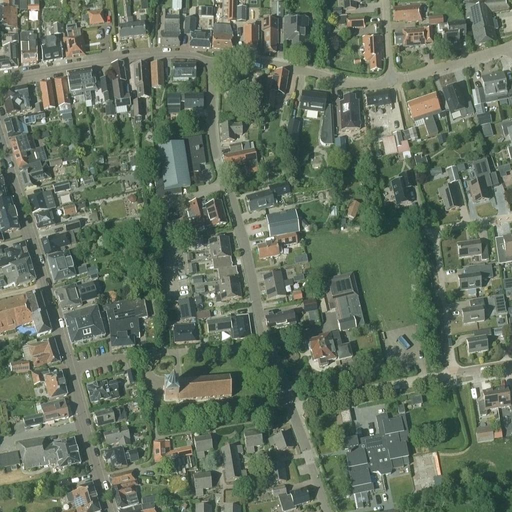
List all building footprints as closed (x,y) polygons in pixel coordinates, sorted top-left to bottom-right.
[(0,8),(0,27),(4,27),(4,29),(16,29),(17,10),(18,10),(18,0),(3,0),(4,9),(0,8)] [(171,0),(171,10),(181,10),(181,0),(171,0)] [(360,3),(359,0),(342,0),(344,10),(356,10),(356,3),(360,3)] [(475,47),(496,43),(494,30),(498,29),(496,22),(495,22),(493,14),(509,11),(507,0),(483,0),(463,3),(466,19),(469,18),(475,47)] [(19,11),(29,10),(29,2),(19,2),(19,11)] [(29,2),(29,10),(37,10),(37,2),(29,2)] [(237,4),(227,4),(227,22),(245,23),(246,8),(237,7),(237,4)] [(283,4),(272,4),(272,19),(283,19),(283,4)] [(204,16),(216,16),(216,7),(204,7),(204,16)] [(393,9),(393,22),(405,21),(405,23),(421,23),(421,7),(402,8),(393,9)] [(101,11),(101,10),(97,11),(97,12),(87,13),(89,26),(104,24),(102,11),(101,11)] [(364,18),(346,19),(346,16),(335,17),(336,26),(346,26),(346,30),(365,29),(364,18)] [(140,26),(132,27),(133,39),(145,38),(144,26),(145,26),(144,17),(140,18),(140,26)] [(179,18),(164,17),(164,32),(160,32),(160,48),(179,47),(180,32),(179,32),(179,18)] [(442,17),(428,18),(428,26),(443,25),(442,17)] [(133,39),(132,27),(131,18),(127,19),(127,27),(118,28),(119,41),(133,39)] [(292,55),(304,55),(304,46),(307,46),(308,18),(285,18),(284,42),(292,43),(292,55)] [(190,35),(189,48),(210,49),(211,34),(195,32),(196,19),(186,19),(184,34),(190,35)] [(264,33),(265,53),(275,53),(275,44),(277,44),(277,20),(260,21),(260,33),(264,33)] [(438,33),(442,33),(443,44),(459,43),(459,38),(466,37),(464,23),(447,25),(437,26),(438,33)] [(60,25),(52,26),(53,36),(61,35),(60,25)] [(67,59),(84,56),(82,45),(83,45),(81,30),(76,30),(75,25),(65,27),(67,40),(63,40),(64,48),(66,48),(67,59)] [(244,43),(245,43),(245,51),(256,51),(256,44),(258,44),(258,28),(244,28),(244,43)] [(394,35),(394,45),(406,45),(406,47),(426,46),(425,44),(433,44),(432,28),(423,28),(423,31),(403,32),(403,35),(394,35)] [(20,35),(21,45),(21,67),(28,66),(28,34),(21,34),(20,35)] [(28,66),(37,64),(37,44),(36,36),(33,36),(33,34),(28,34),(28,66)] [(233,35),(213,34),(212,49),(232,50),(233,35)] [(382,37),(366,38),(361,38),(362,45),(364,46),(364,54),(362,55),(363,60),(364,61),(364,63),(370,62),(370,72),(381,71),(380,62),(383,62),(382,37)] [(42,63),(62,59),(61,48),(56,49),(55,39),(40,42),(42,63)] [(3,58),(0,58),(0,70),(17,68),(16,47),(2,48),(3,58)] [(122,64),(111,66),(114,80),(111,81),(115,109),(130,107),(129,96),(122,97),(120,86),(119,84),(125,82),(122,64)] [(162,64),(150,64),(152,89),(163,88),(162,64)] [(136,67),(133,67),(135,88),(137,88),(138,100),(149,99),(146,66),(141,66),(140,65),(136,65),(136,67)] [(195,66),(172,66),(173,81),(188,81),(188,79),(195,79),(195,66)] [(91,69),(78,71),(81,88),(83,88),(83,94),(82,94),(84,103),(91,102),(90,93),(98,91),(95,77),(92,77),(91,69)] [(69,98),(79,97),(82,96),(82,94),(83,94),(83,88),(81,88),(78,71),(66,73),(69,90),(68,90),(69,98)] [(275,93),(285,95),(288,74),(275,72),(274,80),(268,79),(266,91),(261,91),(260,107),(258,107),(256,123),(264,123),(264,121),(268,119),(268,109),(273,110),(275,93)] [(496,97),(500,96),(501,101),(511,98),(511,90),(511,84),(505,85),(503,75),(492,77),(496,97)] [(490,98),(496,97),(492,77),(481,79),(483,89),(477,90),(480,105),(491,103),(490,98)] [(65,79),(54,81),(60,108),(71,105),(65,79)] [(109,81),(101,82),(102,96),(111,95),(109,81)] [(50,82),(39,84),(41,94),(42,104),(36,105),(37,115),(44,114),(43,111),(55,109),(50,82)] [(458,86),(442,92),(451,115),(459,113),(461,118),(474,114),(470,103),(464,105),(458,86)] [(31,111),(26,87),(12,90),(4,103),(7,116),(31,111)] [(239,92),(229,94),(231,103),(241,101),(239,92)] [(391,105),(389,92),(376,93),(376,95),(365,96),(367,108),(374,107),(374,108),(391,105)] [(332,107),(325,106),(326,96),(302,93),(300,110),(323,113),(320,142),(320,143),(321,144),(322,144),(323,145),(324,146),(325,146),(335,145),(334,139),(332,107)] [(435,94),(407,104),(414,123),(429,118),(430,121),(424,124),(428,137),(438,134),(432,117),(441,114),(438,107),(440,107),(435,94)] [(203,110),(203,96),(167,96),(167,114),(179,115),(179,102),(184,102),(184,110),(203,110)] [(359,130),(359,127),(361,126),(360,122),(359,122),(358,102),(354,102),(354,98),(343,98),(344,103),(340,103),(341,131),(359,130)] [(141,101),(132,102),(134,123),(141,123),(141,119),(142,118),(141,101)] [(107,107),(104,107),(105,117),(115,116),(114,106),(112,107),(111,103),(106,104),(107,107)] [(484,119),(482,108),(474,109),(478,126),(488,124),(487,118),(484,119)] [(45,119),(44,114),(37,115),(22,118),(18,119),(5,122),(4,122),(8,140),(28,135),(26,127),(30,126),(30,125),(35,123),(34,121),(45,119)] [(284,141),(288,141),(285,155),(293,157),(299,123),(288,121),(284,141)] [(511,140),(511,122),(501,126),(504,137),(511,135),(511,140)] [(241,124),(221,126),(222,142),(235,141),(234,135),(242,135),(241,124)] [(415,129),(403,131),(406,142),(417,139),(415,129)] [(400,132),(392,134),(396,155),(409,152),(407,144),(403,145),(400,132)] [(31,136),(9,143),(18,170),(46,161),(42,148),(35,150),(31,136)] [(446,144),(444,136),(436,138),(439,146),(446,144)] [(205,165),(201,137),(172,142),(173,146),(157,149),(161,172),(153,173),(157,199),(182,195),(181,189),(190,188),(188,174),(200,173),(199,166),(205,165)] [(345,139),(334,139),(335,156),(346,155),(345,139)] [(240,144),(228,146),(230,154),(250,150),(248,143),(241,145),(240,144)] [(73,144),(60,147),(62,156),(75,153),(73,144)] [(256,165),(253,150),(223,156),(225,168),(244,164),(245,168),(256,165)] [(61,159),(48,162),(49,168),(62,165),(62,164),(78,160),(77,154),(60,158),(61,159)] [(423,168),(421,156),(414,157),(416,170),(423,168)] [(137,157),(129,158),(131,168),(138,166),(137,157)] [(478,162),(482,177),(490,175),(486,160),(478,162)] [(23,173),(20,174),(25,191),(36,188),(35,184),(50,179),(45,162),(22,170),(23,173)] [(256,166),(245,168),(246,175),(259,172),(257,166),(256,166)] [(459,182),(456,167),(446,170),(449,184),(459,182)] [(403,176),(404,180),(391,184),(396,207),(411,203),(408,189),(414,187),(411,174),(403,176)] [(76,180),(68,182),(52,186),(54,194),(77,188),(76,180)] [(489,200),(484,181),(468,185),(473,204),(489,200)] [(269,191),(246,198),(250,213),(274,207),(270,192),(281,189),(279,183),(268,186),(269,191)] [(459,208),(453,187),(438,191),(440,199),(442,198),(446,212),(459,208)] [(56,209),(51,192),(27,198),(33,215),(56,209)] [(0,214),(13,210),(10,200),(0,203),(0,214)] [(345,216),(354,220),(360,205),(351,201),(345,216)] [(208,217),(223,213),(222,209),(220,202),(205,207),(207,212),(203,213),(201,208),(193,211),(194,213),(183,215),(184,219),(184,220),(203,215),(204,218),(208,216),(208,217)] [(74,205),(62,208),(64,217),(76,214),(74,205)] [(0,224),(16,220),(13,210),(0,214),(0,224)] [(50,211),(33,216),(37,231),(54,226),(50,211)] [(295,211),(265,216),(269,238),(298,233),(295,211)] [(184,220),(184,219),(177,221),(180,233),(191,230),(190,226),(197,224),(198,229),(207,227),(206,226),(210,225),(211,228),(226,224),(224,217),(223,213),(208,217),(208,216),(204,218),(203,215),(184,220)] [(19,230),(16,220),(0,224),(0,244),(3,243),(1,235),(19,230)] [(77,220),(64,224),(66,232),(67,232),(79,229),(77,220)] [(136,232),(124,234),(125,240),(137,238),(136,232)] [(67,233),(40,241),(45,257),(60,253),(59,249),(71,245),(67,233)] [(275,243),(257,247),(260,261),(279,257),(278,255),(282,255),(280,248),(297,244),(295,236),(275,240),(275,243)] [(504,249),(498,249),(500,265),(511,263),(510,258),(511,257),(511,236),(503,238),(504,249)] [(209,246),(210,251),(229,248),(228,238),(208,241),(203,242),(204,247),(209,246)] [(481,261),(488,260),(487,246),(480,247),(479,241),(457,245),(459,259),(481,256),(481,261)] [(29,260),(24,244),(12,247),(13,249),(4,251),(5,254),(2,255),(0,247),(0,246),(0,268),(8,266),(8,267),(29,260)] [(212,261),(230,258),(231,258),(229,248),(210,251),(204,251),(205,257),(210,256),(211,261),(212,261)] [(69,253),(47,259),(54,284),(76,277),(75,277),(86,274),(87,277),(98,274),(96,267),(86,270),(85,267),(74,271),(69,253)] [(217,271),(232,268),(230,258),(212,261),(213,272),(217,271)] [(0,289),(14,285),(15,287),(35,281),(29,260),(8,267),(8,268),(1,270),(2,275),(1,276),(1,275),(0,275),(0,289)] [(479,280),(492,278),(491,266),(471,269),(472,276),(458,278),(460,291),(468,290),(468,296),(475,295),(475,289),(481,288),(479,280)] [(236,268),(232,268),(217,271),(219,281),(237,279),(236,268)] [(263,277),(266,289),(293,283),(292,281),(283,283),(281,273),(263,277)] [(328,305),(334,304),(338,323),(337,323),(340,333),(364,327),(357,298),(358,298),(353,273),(322,281),(328,305)] [(215,293),(220,292),(240,289),(238,278),(237,279),(219,281),(218,281),(219,287),(214,287),(215,293)] [(511,281),(503,283),(504,291),(511,289),(511,281)] [(65,290),(56,293),(62,311),(70,308),(70,310),(81,306),(79,296),(94,292),(92,283),(76,288),(75,285),(65,288),(65,290)] [(293,283),(266,289),(268,301),(286,297),(284,288),(293,286),(293,283)] [(240,289),(220,292),(220,296),(215,297),(216,302),(221,301),(221,302),(241,299),(240,289)] [(300,292),(292,294),(293,301),(302,299),(300,292)] [(51,333),(39,293),(20,298),(20,299),(12,301),(0,304),(0,333),(22,326),(33,322),(37,337),(51,333)] [(500,314),(509,312),(506,295),(497,297),(500,314)] [(106,312),(109,327),(111,349),(134,347),(133,339),(139,338),(138,320),(147,318),(144,299),(107,306),(106,305),(99,306),(99,308),(97,309),(97,308),(63,317),(71,347),(105,337),(98,314),(106,312)] [(183,301),(186,320),(196,318),(193,299),(183,301)] [(314,300),(302,302),(304,314),(317,312),(314,300)] [(483,300),(469,302),(470,309),(461,311),(464,325),(484,321),(481,308),(484,307),(483,300)] [(201,320),(214,318),(213,311),(200,312),(201,320)] [(292,312),(265,318),(265,320),(267,328),(267,330),(276,328),(276,330),(295,325),(292,312)] [(231,341),(251,338),(248,316),(206,322),(208,334),(230,331),(231,341)] [(195,342),(194,327),(194,324),(173,326),(174,328),(173,328),(174,344),(195,342)] [(485,337),(491,336),(490,330),(476,332),(477,338),(466,340),(469,354),(487,351),(485,337)] [(319,341),(309,343),(311,353),(314,363),(318,362),(319,368),(327,367),(326,363),(335,361),(334,358),(337,358),(338,362),(351,359),(348,346),(340,348),(337,334),(318,338),(319,341)] [(60,363),(53,340),(28,347),(29,349),(22,350),(26,362),(32,361),(34,369),(47,364),(48,367),(60,363)] [(365,366),(363,358),(352,361),(353,369),(365,366)] [(28,362),(9,364),(10,374),(29,373),(28,362)] [(383,364),(363,368),(365,377),(385,373),(383,364)] [(67,396),(61,374),(50,377),(49,371),(32,374),(35,386),(45,384),(50,401),(67,396)] [(128,384),(135,383),(133,371),(126,372),(128,384)] [(175,386),(164,387),(165,400),(179,399),(179,402),(231,397),(229,378),(228,378),(175,383),(175,386)] [(93,387),(87,389),(91,404),(109,399),(110,401),(120,399),(116,382),(106,384),(105,384),(99,386),(99,385),(93,387)] [(507,388),(494,390),(498,409),(508,407),(510,412),(511,411),(511,397),(508,398),(507,388)] [(498,409),(494,390),(482,392),(484,402),(477,403),(480,417),(486,416),(487,411),(498,409)] [(65,406),(64,401),(41,406),(43,414),(22,419),(25,429),(68,419),(65,406)] [(97,427),(98,428),(115,424),(126,421),(123,408),(111,411),(94,416),(96,422),(95,423),(96,426),(97,427)] [(346,424),(354,422),(351,411),(343,413),(346,424)] [(387,415),(375,417),(379,437),(385,436),(387,442),(397,440),(398,441),(406,439),(409,438),(405,417),(405,416),(395,418),(396,419),(388,421),(387,416),(387,415)] [(491,427),(475,429),(477,444),(493,441),(491,427)] [(103,435),(106,446),(118,444),(120,449),(122,449),(131,447),(127,429),(103,435)] [(262,446),(260,431),(243,434),(246,449),(247,454),(254,453),(253,447),(262,446)] [(279,454),(293,449),(287,433),(273,438),(268,440),(270,447),(276,445),(279,454)] [(203,453),(212,451),(210,436),(193,439),(196,454),(197,460),(204,458),(203,453)] [(356,438),(343,441),(344,450),(345,450),(347,449),(348,454),(373,450),(374,459),(382,458),(389,457),(387,442),(385,436),(379,437),(357,441),(356,439),(356,438)] [(382,472),(379,475),(381,477),(390,475),(392,470),(403,468),(402,459),(407,458),(405,446),(407,445),(406,439),(398,441),(397,440),(387,442),(389,457),(382,458),(385,472),(382,472)] [(24,470),(49,466),(48,458),(76,451),(74,441),(74,440),(73,440),(52,446),(53,447),(46,448),(45,441),(19,445),(24,470)] [(170,452),(169,441),(165,442),(165,441),(152,443),(154,464),(192,456),(190,448),(176,451),(170,452)] [(221,450),(224,466),(239,464),(237,455),(243,454),(241,447),(236,448),(236,447),(221,450)] [(103,454),(103,455),(102,456),(103,460),(105,461),(105,463),(110,461),(112,471),(126,468),(125,462),(129,461),(130,464),(139,462),(136,451),(123,454),(122,449),(120,449),(103,454)] [(348,455),(346,456),(350,476),(367,473),(369,472),(368,467),(376,465),(374,459),(373,450),(348,454),(348,455)] [(48,458),(49,466),(57,464),(59,470),(65,469),(66,471),(73,469),(72,467),(79,465),(80,465),(80,464),(76,451),(48,458)] [(17,453),(0,456),(0,468),(20,465),(17,453)] [(189,457),(173,461),(176,476),(185,475),(184,471),(191,469),(189,457)] [(367,473),(350,476),(353,496),(372,492),(373,491),(372,486),(370,486),(368,475),(378,473),(379,475),(382,472),(385,472),(382,458),(374,459),(376,465),(368,467),(369,472),(367,473)] [(239,464),(224,466),(226,482),(241,480),(247,479),(245,471),(240,472),(239,464)] [(271,485),(286,482),(283,466),(268,468),(270,477),(264,478),(265,485),(271,485)] [(108,478),(113,493),(134,488),(134,487),(136,486),(133,472),(108,478)] [(202,490),(212,489),(210,474),(193,476),(195,491),(196,497),(203,496),(202,490)] [(69,478),(57,482),(58,489),(71,485),(69,478)] [(99,511),(92,485),(77,489),(78,492),(66,495),(65,497),(67,503),(69,504),(74,503),(76,510),(70,511),(99,511)] [(295,507),(309,503),(305,489),(290,493),(290,496),(287,497),(284,487),(271,489),(273,498),(278,497),(282,511),(287,511),(296,509),(295,507)] [(134,488),(113,493),(117,509),(119,510),(138,504),(134,488)] [(143,506),(142,506),(120,511),(156,511),(155,505),(159,504),(158,499),(142,501),(143,506)]
